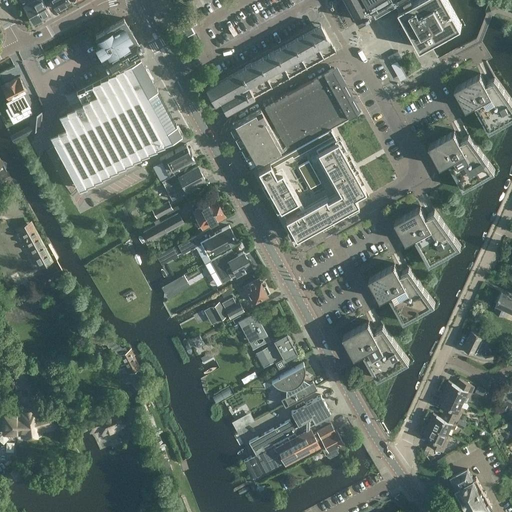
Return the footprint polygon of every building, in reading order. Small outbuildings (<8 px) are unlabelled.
[(32,23),(41,18),(31,0),(23,0),(25,3),(22,4),(32,23)] [(31,0),(41,18),(50,13),(43,0),(31,0)] [(70,2),(69,0),(51,0),(57,9),(70,2)] [(348,0),(360,21),(372,14),(372,13),(371,11),(375,10),(375,11),(377,13),(378,12),(397,1),(398,0),(348,0)] [(398,0),(397,1),(401,7),(400,8),(399,8),(400,10),(406,21),(407,23),(408,22),(409,21),(411,25),(410,25),(409,25),(408,25),(407,25),(407,26),(406,26),(406,27),(406,28),(406,29),(406,30),(406,31),(407,31),(407,32),(408,32),(409,32),(410,32),(411,32),(412,32),(412,31),(413,31),(413,30),(413,29),(415,33),(413,34),(418,43),(420,46),(421,45),(422,47),(425,45),(457,28),(460,26),(459,24),(461,24),(459,20),(447,0),(398,0)] [(135,41),(136,40),(135,39),(132,33),(131,32),(131,33),(128,27),(128,26),(127,26),(124,20),(124,19),(122,20),(117,23),(116,24),(110,27),(109,27),(109,28),(103,31),(102,31),(102,32),(97,35),(96,35),(95,35),(96,37),(96,36),(99,42),(100,43),(101,45),(97,47),(96,47),(96,48),(98,52),(99,53),(102,58),(102,59),(103,59),(135,41)] [(329,40),(320,23),(205,87),(214,104),(219,101),(226,112),(254,96),(254,95),(335,50),(329,40)] [(184,37),(191,34),(186,25),(179,28),(184,37)] [(103,59),(109,71),(143,52),(136,40),(135,41),(103,59)] [(149,73),(140,57),(76,91),(81,100),(58,113),(65,124),(55,129),(49,133),(79,188),(85,185),(130,161),(181,134),(149,73)] [(399,59),(393,62),(402,78),(407,75),(399,59)] [(331,126),(358,111),(344,85),(334,67),(264,106),(280,135),(288,150),(331,126)] [(488,82),(486,83),(480,72),(455,87),(467,108),(474,104),(477,108),(489,131),(511,118),(511,100),(495,76),(487,80),(488,82)] [(20,95),(20,94),(27,91),(19,75),(1,84),(9,100),(10,99),(10,100),(8,101),(14,112),(17,110),(27,105),(21,94),(20,95)] [(33,111),(43,106),(38,96),(28,101),(33,111)] [(276,137),(260,108),(228,126),(253,170),(271,159),(288,150),(280,135),(276,137)] [(29,124),(26,126),(29,133),(41,127),(43,110),(42,110),(30,117),(29,124)] [(331,127),(257,168),(264,179),(269,189),(274,197),(285,217),(290,226),(295,236),(298,235),(369,195),(331,127)] [(462,139),(460,140),(455,130),(429,144),(441,165),(448,161),(449,163),(450,164),(463,188),(495,170),(469,133),(461,137),(462,139)] [(172,174),(182,168),(195,161),(194,157),(186,143),(165,155),(160,158),(169,175),(172,174)] [(0,192),(15,184),(0,156),(0,192)] [(194,187),(193,184),(204,178),(197,165),(184,172),(183,168),(161,180),(172,199),(194,187)] [(214,199),(193,210),(196,217),(193,219),(197,227),(223,214),(214,199)] [(156,217),(173,209),(168,200),(151,209),(156,217)] [(17,201),(7,206),(26,241),(35,236),(17,201)] [(428,215),(426,216),(420,205),(395,220),(407,241),(414,237),(416,240),(430,263),(441,257),(461,246),(435,209),(431,211),(428,213),(429,214),(428,215)] [(155,224),(143,231),(149,242),(184,222),(178,211),(160,221),(159,218),(153,220),(155,224)] [(214,233),(210,226),(177,244),(181,251),(182,253),(201,242),(207,254),(236,239),(229,225),(214,233)] [(51,257),(53,251),(54,248),(49,241),(41,239),(0,261),(0,270),(6,282),(20,275),(25,283),(27,281),(28,283),(37,277),(32,268),(51,258),(51,257)] [(177,244),(173,247),(177,254),(181,251),(177,244)] [(177,254),(173,247),(169,248),(174,257),(176,256),(178,255),(177,254)] [(231,249),(210,260),(222,281),(245,269),(247,269),(250,267),(252,263),(250,260),(247,259),(243,251),(237,255),(236,252),(234,254),(231,249)] [(406,268),(402,270),(405,276),(403,277),(395,263),(369,277),(381,298),(389,294),(390,296),(391,298),(404,321),(435,303),(427,291),(409,266),(406,268)] [(262,285),(258,277),(242,286),(251,302),(270,292),(265,283),(262,285)] [(511,317),(511,294),(501,290),(496,302),(498,303),(495,310),(511,317)] [(217,321),(227,315),(219,301),(209,306),(217,321)] [(240,301),(226,309),(230,317),(244,310),(240,301)] [(243,324),(240,325),(245,335),(248,333),(252,340),(263,334),(267,341),(269,345),(258,351),(261,356),(259,357),(263,366),(274,360),(276,362),(275,363),(279,369),(288,364),(285,358),(298,352),(287,331),(273,338),(276,343),(273,344),(269,338),(258,317),(255,318),(253,315),(242,321),(243,324)] [(343,334),(355,355),(363,351),(378,378),(410,361),(402,349),(388,330),(384,324),(379,326),(376,327),(379,333),(378,334),(377,334),(369,320),(343,334)] [(110,337),(111,334),(89,329),(86,339),(105,344),(112,350),(118,343),(110,337)] [(472,329),(463,347),(474,352),(479,355),(485,341),(486,341),(488,337),(472,329)] [(130,373),(134,371),(140,367),(134,355),(131,348),(115,357),(120,365),(124,363),(130,373)] [(210,352),(201,357),(205,364),(214,359),(210,352)] [(280,396),(284,404),(317,387),(312,379),(309,381),(308,380),(312,377),(306,374),(304,378),(303,377),(303,376),(304,375),(304,373),(304,371),(304,369),(304,367),(304,366),(304,364),(304,363),(303,362),(271,379),(272,381),(273,382),(274,383),(275,384),(277,385),(279,386),(281,387),(282,387),(284,387),(284,394),(280,396)] [(459,378),(456,384),(449,380),(444,391),(463,400),(467,402),(475,385),(459,378)] [(444,411),(446,412),(459,418),(465,407),(460,405),(463,400),(444,391),(439,401),(446,405),(444,411)] [(290,410),(296,421),(297,423),(293,425),(290,418),(248,441),(255,454),(243,460),(254,480),(285,463),(285,464),(320,445),(313,431),(331,421),(328,415),(331,413),(321,394),(305,402),(304,401),(295,406),(296,407),(290,410)] [(37,412),(36,406),(19,409),(20,414),(4,414),(4,432),(22,431),(23,436),(40,434),(39,429),(57,424),(53,408),(37,412)] [(103,433),(123,424),(116,408),(114,409),(113,407),(107,409),(108,412),(86,421),(91,431),(100,426),(103,433)] [(459,418),(446,412),(444,411),(441,416),(433,412),(428,423),(447,432),(450,427),(454,429),(459,418)] [(249,412),(234,420),(232,421),(237,430),(254,421),(249,412)] [(337,449),(335,445),(343,441),(343,440),(344,437),(342,434),(340,434),(337,428),(335,429),(331,421),(313,431),(320,445),(322,445),(323,446),(322,447),(326,454),(327,454),(328,457),(329,456),(330,457),(337,453),(336,452),(337,452),(336,449),(337,449)] [(431,437),(428,443),(444,451),(449,440),(445,438),(447,432),(428,423),(423,434),(431,437)] [(493,507),(490,502),(477,477),(475,478),(474,477),(469,467),(451,477),(456,486),(461,495),(460,496),(459,499),(462,505),(465,506),(466,505),(470,511),(492,511),(491,508),(493,507)]
